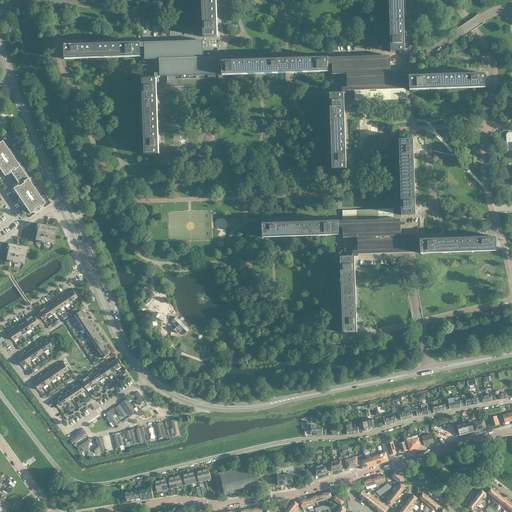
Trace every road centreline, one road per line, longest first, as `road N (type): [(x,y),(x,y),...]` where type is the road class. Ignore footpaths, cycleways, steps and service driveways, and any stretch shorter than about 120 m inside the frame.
road 1 (residential): [(511,400),(91,484),(64,475),(0,395)]
road 2 (tertiary): [(147,374),(193,401),(246,408),(511,353)]
road 3 (tertiary): [(88,266),(11,77)]
road 4 (unclassified): [(203,502),(294,493),(348,476)]
road 5 (residential): [(82,423),(65,430),(0,343)]
road 6 (tertiary): [(147,374),(123,347),(88,266)]
road 7 (unclassified): [(396,463),(511,430)]
